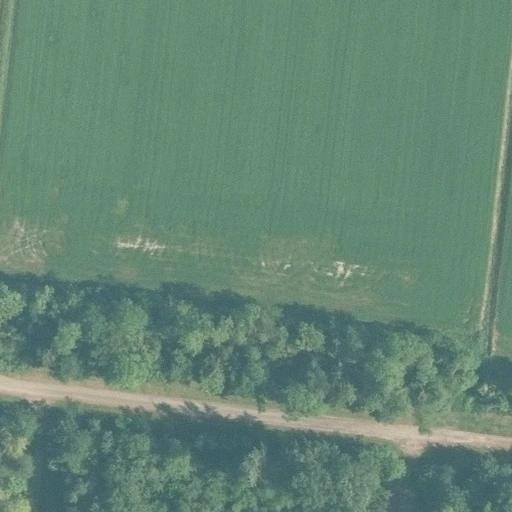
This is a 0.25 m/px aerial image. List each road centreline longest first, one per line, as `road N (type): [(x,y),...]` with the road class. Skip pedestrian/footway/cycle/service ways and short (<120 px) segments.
road 1 (residential): [(393,433),(0,391)]
road 2 (residential): [(511,458),(393,433)]
